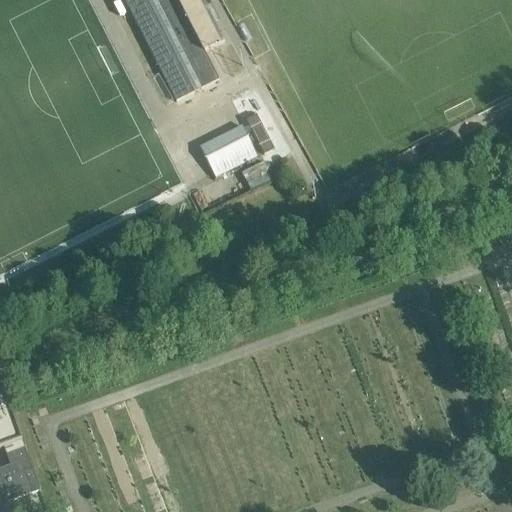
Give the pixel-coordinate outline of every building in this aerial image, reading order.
[(123,0),(176,104),(219,82),(205,54),(225,44),(202,0),(123,0)] [(200,151),(211,172),(215,181),(258,159),(243,129),(200,151)] [(247,173),(256,188),(277,176),(269,160),(247,173)] [(0,511),(0,451),(4,450),(6,457),(25,450),(26,450),(6,397),(0,399),(0,511)] [(6,457),(10,469),(0,472),(0,486),(6,504),(29,496),(29,497),(41,493),(25,450),(6,457)]
